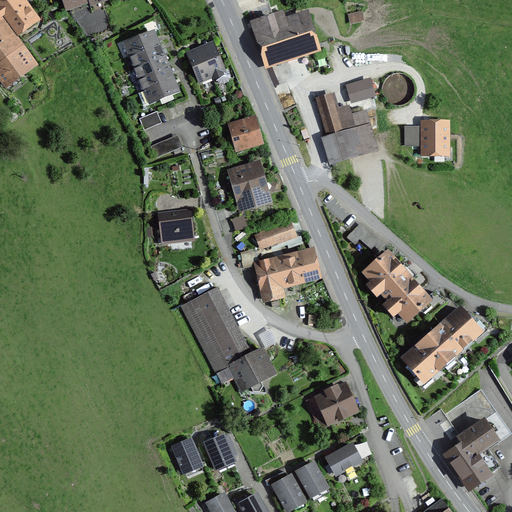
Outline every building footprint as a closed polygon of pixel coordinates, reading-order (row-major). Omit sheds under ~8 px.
[(0,0),(0,12),(15,32),(33,19),(19,0),(0,0)] [(109,28),(100,0),(62,0),(67,8),(89,39),(109,28)] [(362,20),(360,13),(350,15),(352,23),(362,20)] [(251,23),(263,62),(313,47),(304,17),(291,20),(292,24),(285,26),(282,18),(273,21),(272,17),(251,23)] [(0,76),(6,85),(30,66),(0,25),(0,76)] [(126,44),(131,56),(158,45),(153,33),(126,44)] [(131,56),(136,67),(163,56),(158,45),(131,56)] [(212,45),(201,49),(212,76),(213,75),(215,78),(216,78),(219,84),(231,79),(228,70),(223,71),(212,45)] [(200,81),(212,76),(201,49),(189,54),(200,81)] [(136,67),(141,79),(167,68),(163,56),(136,67)] [(141,79),(146,90),(172,79),(167,68),(141,79)] [(387,96),(390,101),(394,104),(400,105),(405,105),(410,103),(414,99),(417,94),(418,89),(417,83),(414,79),(410,75),(405,73),(400,72),(395,73),(390,76),(387,81),(385,86),(385,91),(387,96)] [(177,91),(172,79),(146,90),(150,102),(177,91)] [(346,88),(351,105),(372,98),(367,81),(346,88)] [(323,138),(330,163),(375,149),(364,111),(337,119),(330,97),(317,100),(328,136),(323,138)] [(143,128),(161,121),(157,112),(139,119),(143,128)] [(258,140),(253,123),(233,128),(237,146),(258,140)] [(424,153),(447,153),(447,124),(424,124),(424,153)] [(180,152),(175,139),(152,149),(156,158),(173,151),(175,155),(180,152)] [(266,200),(257,167),(233,174),(243,207),(266,200)] [(194,240),(190,212),(159,216),(162,244),(194,240)] [(237,229),(246,227),(243,215),(233,218),(237,229)] [(295,235),(291,223),(290,224),(288,217),(262,226),(264,233),(256,236),(260,248),(295,235)] [(361,238),(372,248),(380,239),(362,221),(348,236),(356,244),(361,238)] [(277,284),(317,274),(311,252),(292,257),(293,259),(283,262),(281,257),(257,263),(265,300),(280,296),(277,284)] [(398,311),(406,320),(429,300),(411,280),(412,279),(407,273),(406,274),(388,253),(365,273),(390,301),(384,306),(392,316),(398,311)] [(182,306),(217,373),(250,356),(234,325),(229,326),(210,291),(182,306)] [(445,368),(455,359),(452,356),(480,332),(460,309),(439,327),(442,330),(426,344),(423,342),(404,359),(424,381),(443,365),(445,368)] [(271,329),(259,335),(265,348),(277,342),(271,329)] [(261,351),(250,356),(217,373),(223,385),(236,378),(242,389),(250,385),(253,392),(259,392),(263,387),(259,380),(273,373),(261,351)] [(320,429),(324,427),(322,423),(354,409),(346,389),(336,393),(334,388),(323,393),(325,397),(313,402),(318,414),(314,416),(320,429)] [(485,420),(492,431),(511,418),(497,397),(478,410),(485,420)] [(353,429),(367,424),(362,413),(349,419),(353,429)] [(487,447),(498,440),(492,431),(485,420),(461,437),(466,443),(450,454),(471,486),(500,467),(487,447)] [(206,443),(215,464),(232,457),(228,447),(234,445),(228,435),(206,443)] [(175,450),(185,473),(201,466),(190,440),(169,449),(171,452),(175,450)] [(335,471),(336,474),(361,460),(352,445),(328,458),(331,464),(326,467),(330,473),(335,471)] [(298,472),(311,496),(327,488),(314,463),(298,472)] [(294,507),(293,506),(304,500),(291,476),(288,477),(285,472),(279,475),(283,481),(274,485),(288,511),(294,507)] [(208,503),(213,511),(233,511),(224,495),(208,503)] [(244,510),(245,511),(266,511),(257,495),(241,504),(242,505),(239,507),(242,511),(244,510)] [(451,511),(442,499),(423,511),(451,511)]
